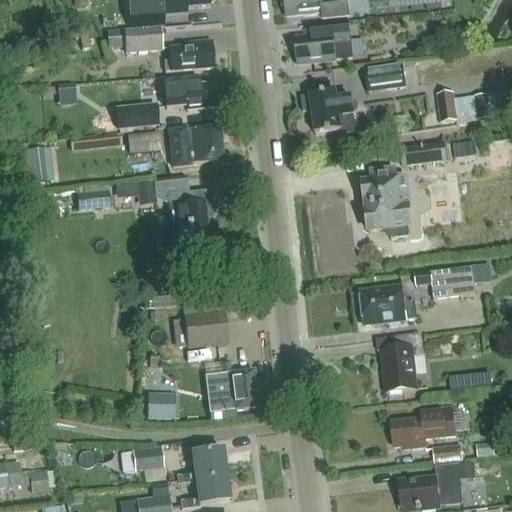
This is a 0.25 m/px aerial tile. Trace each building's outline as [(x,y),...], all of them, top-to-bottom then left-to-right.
[(85,0),(73,0),(74,8),(86,8),(85,0)] [(143,0),(144,12),(129,13),(130,29),(162,26),(162,27),(163,27),(162,16),(186,14),(185,9),(209,7),(207,0),(143,0)] [(284,0),(287,20),(323,16),(323,21),(349,19),(347,0),(337,0),(323,2),(322,0),(284,0)] [(349,24),(321,27),(311,28),(313,41),(296,43),(298,68),(353,62),(351,44),(353,43),(351,26),(349,26),(349,24)] [(162,52),(160,29),(123,32),(125,55),(162,52)] [(164,63),(164,74),(213,71),(211,43),(187,45),(188,49),(169,50),(170,63),(164,63)] [(365,73),(368,95),(407,90),(404,68),(365,73)] [(187,114),(217,111),(215,86),(198,88),(197,79),(163,82),(166,111),(186,109),(187,114)] [(59,87),(59,93),(60,98),(76,97),(75,85),(59,87)] [(315,137),(341,133),(341,137),(356,135),(353,117),(352,117),(350,100),(337,102),(336,94),(301,99),(303,115),(312,114),(315,135),(315,136),(315,137)] [(441,127),(458,124),(454,95),(437,97),(441,127)] [(475,99),(478,123),(492,122),(488,97),(475,99)] [(115,110),(117,130),(157,127),(155,107),(115,110)] [(186,131),(168,133),(172,170),(190,168),(190,166),(223,163),(219,129),(186,133),(186,131)] [(71,154),(121,148),(120,141),(70,147),(71,154)] [(400,152),(402,170),(447,165),(445,146),(400,152)] [(26,187),(51,184),(47,153),(22,156),(26,187)] [(409,230),(411,230),(405,182),(396,183),(394,171),(372,174),(373,186),(363,187),(364,191),(361,194),(362,200),(365,202),(367,220),(365,222),(365,229),(369,231),(369,235),(390,232),(391,243),(410,240),(409,230)] [(138,199),(139,208),(155,206),(153,185),(137,187),(136,187),(138,199)] [(136,186),(116,187),(117,197),(136,196),(136,186)] [(204,208),(212,207),(210,193),(167,198),(171,231),(178,230),(180,248),(208,245),(204,208)] [(76,197),(77,213),(110,210),(108,194),(76,197)] [(431,288),(433,304),(476,298),(472,270),(415,278),(417,290),(431,288)] [(364,326),(364,328),(417,322),(415,305),(405,306),(403,288),(376,291),(376,293),(360,295),(361,297),(359,300),(360,307),(361,317),(362,325),(364,326)] [(184,322),(187,349),(227,345),(223,317),(184,322)] [(171,351),(187,349),(185,337),(170,339),(171,351)] [(413,360),(424,359),(421,337),(396,340),(398,352),(382,354),(386,396),(417,392),(413,360)] [(220,389),(223,414),(258,410),(254,373),(213,378),(214,390),(220,389)] [(469,392),(467,379),(451,381),(452,393),(469,392)] [(454,395),(427,396),(428,407),(454,406),(454,395)] [(147,396),(147,421),(165,421),(165,396),(147,396)] [(452,409),(441,410),(418,413),(419,423),(392,426),(393,432),(391,432),(392,444),(394,444),(395,451),(411,449),(412,452),(425,451),(424,443),(455,440),(452,409)] [(40,437),(19,439),(13,440),(15,456),(42,454),(41,449),(40,437)] [(493,446),(476,447),(477,460),(495,459),(493,446)] [(433,451),(434,468),(463,464),(461,448),(433,451)] [(148,473),(147,467),(163,464),(161,450),(132,454),(135,475),(148,473)] [(176,478),(177,482),(225,476),(222,452),(191,456),(194,476),(176,478)] [(2,467),(4,479),(20,477),(19,465),(2,467)] [(464,507),(461,482),(476,481),(474,466),(436,470),(437,479),(415,481),(415,484),(399,486),(401,511),(421,511),(422,511),(421,511),(435,511),(435,510),(464,507)] [(491,467),(475,468),(476,480),(492,479),(491,467)] [(46,475),(29,477),(31,497),(48,495),(46,475)] [(177,482),(177,487),(195,484),(198,501),(180,503),(181,511),(199,509),(199,507),(229,503),(225,476),(177,482)] [(20,477),(4,479),(5,490),(22,488),(20,477)] [(151,487),(152,500),(164,498),(168,498),(166,485),(151,487)] [(137,511),(170,511),(169,498),(164,498),(152,500),(136,502),(137,511)]
